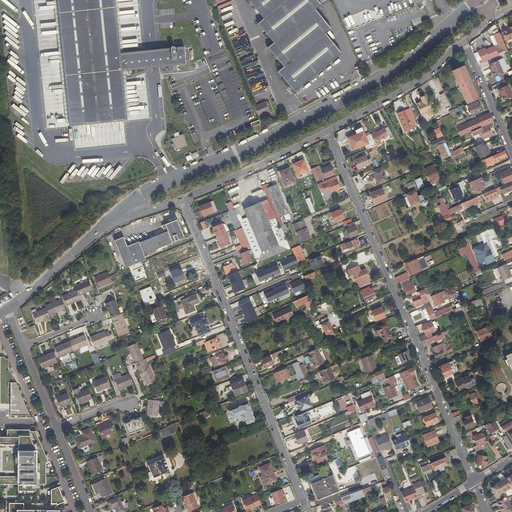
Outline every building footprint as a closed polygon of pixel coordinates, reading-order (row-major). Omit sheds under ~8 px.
[(121,71),(144,69),(143,53),(120,55),(113,0),(55,0),(69,127),(126,121),(121,71)] [(213,0),(214,0),(218,9),(232,3),(230,0),(213,0)] [(253,0),(250,2),(246,6),(261,26),(256,30),(271,50),(266,54),(281,73),(275,78),(291,98),(340,58),(324,39),(330,34),(314,15),(319,10),(310,0),(253,0)] [(218,10),(222,20),(237,14),(233,5),(218,10)] [(360,24),(382,18),(379,9),(358,15),(360,24)] [(349,17),(348,17),(344,18),(347,28),(355,25),(353,16),(349,17)] [(502,32),(506,40),(511,37),(511,25),(509,27),(509,28),(502,32)] [(481,61),(506,50),(499,33),(493,35),(498,44),(485,50),(484,47),(477,51),(481,61)] [(183,49),(160,51),(162,67),(185,64),(183,49)] [(481,61),(482,62),(507,51),(506,50),(481,61)] [(162,67),(160,51),(152,52),(143,53),(144,69),(154,68),(162,67)] [(497,59),(488,63),(491,68),(492,70),(490,71),(492,74),(502,70),(497,59)] [(452,71),(466,104),(466,103),(475,100),(478,98),(464,66),(452,71)] [(253,95),(265,91),(263,83),(250,87),(253,95)] [(499,93),(500,95),(503,101),(511,96),(511,94),(508,84),(496,89),(498,94),(499,93)] [(429,117),(433,115),(430,108),(428,102),(425,95),(420,97),(420,98),(421,100),(415,102),(421,115),(427,113),(429,117)] [(468,113),(469,117),(481,112),(476,102),(468,106),(467,104),(464,106),(466,111),(467,112),(468,113)] [(266,103),(254,107),(259,117),(270,112),(266,103)] [(413,123),(415,122),(409,108),(399,113),(401,118),(399,119),(403,128),(405,127),(406,129),(414,126),(413,123)] [(480,128),(481,127),(492,122),(488,114),(472,121),(456,129),(460,137),(470,132),(476,130),(480,128)] [(476,130),(470,132),(472,135),(479,132),(482,139),(491,135),(491,134),(488,126),(480,129),(480,128),(476,130)] [(443,137),(439,128),(433,131),(437,139),(443,137)] [(374,132),(370,134),(374,141),(376,146),(381,143),(379,140),(387,136),(383,129),(375,134),(374,132)] [(367,143),(370,149),(376,146),(374,141),(370,134),(365,137),(363,132),(353,135),(358,148),(367,143)] [(183,135),(171,140),(176,152),(188,147),(183,135)] [(450,153),(443,137),(437,139),(430,142),(433,148),(437,146),(443,159),(451,155),(450,153)] [(484,143),(474,147),(479,158),(489,154),(484,143)] [(451,155),(452,157),(463,152),(464,152),(462,148),(450,153),(451,155)] [(504,151),(485,159),(481,161),(484,167),(488,165),(488,166),(499,161),(499,160),(506,156),(504,151)] [(197,152),(185,156),(186,160),(198,156),(197,152)] [(386,163),(399,158),(396,152),(383,158),(386,163)] [(355,160),(358,169),(369,164),(365,156),(355,160)] [(303,160),(292,164),(297,174),(307,170),(303,160)] [(330,165),(321,169),(325,178),(334,174),(330,165)] [(440,179),(434,165),(425,169),(431,183),(435,181),(440,179)] [(317,166),(311,169),(316,181),(321,179),(318,172),(319,170),(317,166)] [(288,168),(280,172),(285,185),(294,181),(288,168)] [(373,178),(375,185),(391,178),(389,174),(385,176),(382,168),(373,172),(375,177),(373,178)] [(85,173),(79,169),(78,171),(74,169),(68,177),(78,183),(85,173)] [(511,175),(509,169),(507,170),(504,172),(504,170),(501,171),(502,173),(500,173),(504,183),(511,179),(511,175)] [(482,183),(479,178),(468,183),(473,194),(485,189),(483,183),(482,183)] [(494,184),(496,188),(499,187),(503,185),(500,178),(496,180),(497,183),(494,184)] [(336,180),(327,183),(330,191),(339,188),(336,180)] [(407,185),(410,192),(416,190),(417,189),(416,186),(415,186),(414,182),(407,185)] [(267,183),(262,185),(276,218),(288,213),(276,183),(269,186),(267,183)] [(502,193),(511,188),(510,183),(499,187),(502,193)] [(449,190),(455,202),(463,199),(461,194),(459,191),(460,191),(458,186),(449,190)] [(375,204),(386,199),(382,189),(370,193),(375,204)] [(497,195),(494,189),(482,194),(485,202),(491,200),(490,198),(497,195)] [(410,192),(405,194),(411,206),(420,202),(416,193),(417,193),(416,190),(410,192)] [(477,202),(480,201),(481,200),(479,195),(462,203),(464,207),(465,210),(468,208),(467,206),(474,203),(475,205),(478,204),(477,202)] [(310,198),(306,199),(309,214),(314,213),(310,198)] [(213,201),(209,202),(212,211),(209,213),(209,214),(217,211),(213,201)] [(247,217),(260,251),(277,244),(259,202),(258,201),(256,202),(256,204),(243,209),(247,217)] [(203,215),(209,213),(212,211),(209,202),(199,206),(203,215)] [(449,215),(447,210),(444,203),(441,205),(438,206),(443,217),(449,215)] [(447,210),(449,215),(451,219),(456,217),(455,215),(453,212),(461,209),(459,204),(447,210)] [(229,211),(228,211),(233,223),(237,222),(239,228),(241,227),(233,209),(229,211)] [(334,222),(343,219),(339,209),(330,213),(334,222)] [(494,223),(498,222),(506,218),(505,215),(493,220),(494,223)] [(125,268),(145,260),(142,254),(183,238),(177,221),(162,226),(165,233),(138,243),(138,242),(126,247),(122,237),(114,241),(125,268)] [(302,221),(293,225),(297,232),(305,228),(302,221)] [(346,229),(346,231),(349,238),(357,234),(353,223),(347,225),(348,229),(346,229)] [(212,227),(216,237),(226,234),(229,232),(226,225),(222,226),(222,224),(212,227)] [(309,237),(305,228),(297,232),(301,241),(309,237)] [(226,234),(216,237),(220,247),(230,243),(226,234)] [(344,244),(346,248),(352,246),(353,248),(359,246),(357,241),(355,241),(354,240),(344,244)] [(480,245),(488,263),(494,261),(492,257),(494,256),(492,251),(488,253),(484,244),(480,245)] [(305,259),(299,245),(291,249),(293,256),(296,263),(305,259)] [(488,263),(480,245),(473,249),(479,263),(484,261),(485,264),(488,263)] [(465,252),(466,253),(472,268),(474,273),(478,271),(469,250),(465,252)] [(238,255),(242,265),(251,262),(247,251),(238,255)] [(511,251),(503,255),(505,260),(511,256),(511,251)] [(279,262),(283,271),(297,265),(296,263),(293,256),(279,262)] [(319,257),(309,262),(312,270),(322,266),(319,257)] [(417,257),(407,262),(408,263),(407,263),(412,274),(413,274),(417,273),(417,272),(420,271),(417,263),(419,262),(417,257)] [(232,264),(223,267),(226,275),(235,271),(232,264)] [(496,268),(502,281),(511,277),(506,264),(496,268)] [(280,274),(277,266),(256,274),(260,282),(280,274)] [(356,283),(358,288),(369,284),(367,279),(368,278),(364,269),(360,271),(357,266),(346,271),(349,276),(352,275),(355,283),(356,283)] [(169,271),(174,282),(184,278),(181,269),(178,270),(177,268),(169,271)] [(157,278),(165,275),(162,270),(155,273),(157,278)] [(233,293),(245,288),(238,271),(225,277),(233,293)] [(313,272),(304,276),(305,280),(315,276),(313,272)] [(106,273),(95,278),(99,287),(110,282),(106,273)] [(406,274),(395,279),(396,283),(409,278),(408,274),(406,274)] [(301,278),(289,284),(293,293),(305,288),(301,278)] [(396,283),(398,287),(402,286),(403,289),(403,290),(405,295),(410,293),(411,294),(415,292),(409,278),(396,283)] [(87,280),(73,286),(75,289),(77,295),(85,292),(85,291),(91,289),(87,280)] [(263,295),(267,303),(289,293),(286,285),(263,295)] [(483,292),(485,296),(497,291),(495,287),(483,292)] [(367,288),(360,291),(364,302),(375,297),(371,288),(368,289),(367,288)] [(77,295),(75,289),(61,295),(65,305),(73,301),(72,300),(78,298),(77,295)] [(425,295),(423,290),(418,292),(421,298),(413,302),(415,307),(425,303),(425,301),(427,300),(425,295)] [(447,299),(446,296),(446,295),(443,296),(443,295),(443,294),(443,292),(431,297),(435,305),(444,302),(443,301),(447,299)] [(308,295),(293,302),(296,307),(305,304),(307,310),(314,307),(308,295)] [(189,297),(181,300),(186,314),(194,311),(189,297)] [(47,315),(56,311),(55,310),(61,308),(58,300),(43,306),(44,307),(47,315)] [(104,304),(110,319),(112,318),(120,315),(119,314),(114,300),(104,304)] [(249,300),(238,305),(245,323),(257,318),(249,300)] [(161,305),(151,309),(156,321),(166,317),(161,305)] [(434,317),(433,314),(430,306),(427,306),(424,307),(429,319),(434,317)] [(47,315),(44,307),(38,310),(30,314),(33,323),(41,320),(44,319),(45,321),(49,319),(47,315)] [(381,307),(371,311),(375,321),(385,317),(381,307)] [(289,308),(273,316),(274,319),(276,323),(293,315),(289,308)] [(194,326),(197,336),(210,331),(204,313),(187,319),(190,328),(194,326)] [(126,327),(121,314),(120,315),(112,318),(114,322),(116,329),(115,329),(118,337),(129,333),(126,327)] [(327,321),(321,325),(325,334),(332,331),(327,321)] [(420,337),(422,341),(428,339),(427,337),(429,336),(428,333),(435,331),(435,329),(434,329),(431,322),(421,326),(425,335),(420,337)] [(384,324),(372,329),(374,335),(379,333),(382,341),(390,338),(384,324)] [(176,325),(163,331),(166,337),(169,336),(173,345),(182,341),(180,335),(182,334),(180,329),(178,329),(178,330),(176,325)] [(481,330),(485,339),(489,337),(485,328),(481,330)] [(421,342),(423,347),(435,341),(437,341),(443,338),(442,335),(448,333),(447,330),(428,339),(422,341),(421,342)] [(485,339),(481,330),(476,332),(480,341),(485,339)] [(104,331),(89,337),(93,346),(106,341),(111,339),(108,331),(104,332),(104,331)] [(77,337),(69,341),(72,349),(79,347),(87,343),(83,335),(77,338),(77,337)] [(216,337),(209,340),(213,350),(220,347),(216,337)] [(67,352),(73,350),(72,349),(69,341),(61,344),(62,345),(54,349),(57,356),(67,352)] [(134,359),(135,363),(143,360),(140,355),(138,350),(135,343),(127,347),(132,360),(134,359)] [(439,345),(433,348),(435,353),(433,354),(435,357),(443,354),(439,345)] [(308,356),(310,361),(311,360),(313,363),(314,367),(323,363),(317,349),(308,352),(310,356),(308,356)] [(397,365),(410,359),(406,351),(403,352),(402,349),(395,352),(397,356),(394,357),(397,365)] [(214,353),(212,353),(212,356),(215,355),(219,364),(226,362),(221,350),(214,353)] [(280,351),(268,356),(269,357),(260,360),(264,368),(273,364),(270,359),(281,355),(280,351)] [(40,368),(56,362),(52,352),(37,357),(40,368)] [(93,364),(99,362),(96,352),(90,354),(93,364)] [(360,359),(365,372),(376,368),(373,360),(372,361),(370,355),(360,359)] [(0,407),(10,407),(10,414),(28,413),(7,366),(7,358),(0,358),(0,407)] [(141,379),(143,378),(144,378),(147,384),(155,381),(148,365),(146,361),(145,359),(143,360),(135,363),(134,364),(140,379),(141,379)] [(297,362),(292,364),(297,374),(295,375),(298,381),(303,378),(297,362)] [(447,364),(439,367),(443,377),(451,374),(447,364)] [(299,366),(303,378),(307,377),(302,365),(299,366)] [(205,374),(212,371),(217,369),(215,366),(203,370),(205,374)] [(228,377),(224,366),(217,369),(212,371),(216,381),(228,377)] [(277,382),(289,378),(285,367),(280,369),(281,371),(274,374),(277,382)] [(329,367),(319,372),(323,383),(333,379),(329,367)] [(411,368),(400,373),(407,391),(415,388),(410,376),(414,374),(411,368)] [(370,383),(371,385),(384,379),(381,371),(374,373),(374,374),(369,376),(371,381),(376,379),(376,380),(371,382),(371,383),(370,383)] [(124,385),(124,387),(132,384),(129,376),(128,373),(114,378),(117,388),(124,385)] [(468,376),(455,382),(459,392),(472,386),(468,376)] [(104,377),(92,382),(96,392),(109,387),(104,377)] [(242,380),(230,385),(234,395),(246,391),(242,380)] [(392,384),(382,388),(387,399),(397,395),(392,384)] [(72,389),(74,393),(78,404),(91,398),(87,388),(79,392),(77,387),(72,389)] [(483,402),(485,401),(476,388),(472,389),(473,391),(474,391),(481,402),(483,401),(483,402)] [(292,397),(294,401),(295,400),(296,400),(305,396),(307,395),(306,391),(292,397)] [(55,397),(59,407),(70,402),(66,393),(55,397)] [(473,394),(469,395),(473,405),(477,403),(473,394)] [(311,406),(307,395),(305,396),(296,400),(295,400),(300,411),(307,409),(307,408),(311,406)] [(212,408),(213,408),(230,401),(228,396),(210,403),(212,408)] [(370,396),(356,402),(360,413),(364,411),(364,410),(368,408),(374,405),(370,396)] [(427,398),(416,403),(420,411),(431,407),(427,398)] [(158,400),(148,399),(146,414),(157,416),(158,400)] [(244,416),(247,425),(255,422),(248,403),(229,410),(232,419),(240,415),(244,416)] [(212,408),(199,414),(201,421),(216,415),(213,408),(212,408)] [(381,419),(397,413),(395,408),(379,415),(381,419)] [(306,412),(295,416),(298,422),(295,423),(298,429),(311,423),(306,412)] [(358,415),(360,422),(367,420),(365,413),(358,415)] [(433,413),(422,418),(425,426),(437,421),(433,413)] [(466,421),(462,422),(464,428),(473,424),(469,416),(465,418),(466,421)] [(124,423),(127,433),(142,428),(138,418),(124,423)] [(110,420),(97,426),(101,436),(114,430),(110,420)] [(511,422),(511,421),(500,427),(503,432),(511,426),(511,422)] [(484,429),(487,434),(498,428),(494,422),(489,424),(488,424),(483,427),(484,429)] [(158,428),(160,437),(178,433),(176,424),(158,428)] [(0,483),(10,484),(17,484),(17,491),(23,491),(29,491),(35,491),(35,484),(44,481),(44,476),(44,459),(46,458),(34,428),(29,428),(29,426),(6,426),(6,434),(0,433),(0,483)] [(347,433),(357,459),(369,454),(359,428),(347,433)] [(82,436),(74,439),(77,448),(94,441),(89,429),(80,432),(82,436)] [(434,430),(423,435),(427,446),(438,442),(434,430)] [(302,431),(294,435),(298,444),(306,441),(302,431)] [(395,449),(410,443),(407,438),(404,431),(400,432),(401,436),(392,440),(395,449)] [(481,433),(472,436),(476,446),(485,442),(481,433)] [(511,447),(511,445),(505,435),(503,437),(504,439),(503,439),(509,449),(511,447)] [(496,455),(499,454),(493,443),(489,445),(496,455)] [(323,445),(309,451),(311,456),(314,455),(317,463),(322,461),(321,459),(326,457),(323,452),(326,452),(323,445)] [(454,448),(449,450),(453,458),(458,457),(454,448)] [(487,456),(477,454),(475,464),(485,466),(487,456)] [(437,460),(430,463),(433,471),(437,469),(438,469),(442,467),(443,466),(447,464),(444,458),(443,457),(442,455),(436,458),(437,460)] [(97,456),(87,460),(92,473),(102,470),(97,456)] [(163,457),(147,464),(150,472),(150,473),(151,477),(152,477),(168,471),(163,457)] [(430,468),(427,460),(418,464),(422,472),(425,471),(426,472),(428,471),(427,469),(430,468)] [(388,473),(384,463),(379,465),(383,474),(388,473)] [(259,468),(265,484),(276,480),(269,464),(259,468)] [(511,473),(505,478),(504,478),(495,483),(495,484),(492,489),(495,497),(502,495),(501,493),(510,488),(510,489),(511,487),(511,473)] [(310,482),(317,499),(338,491),(331,474),(310,482)] [(99,491),(101,496),(111,492),(105,478),(95,482),(91,483),(95,493),(99,491)] [(386,498),(391,496),(384,481),(381,482),(383,487),(382,487),(386,498)] [(412,484),(413,487),(416,494),(420,492),(423,491),(420,482),(419,481),(412,484)] [(281,493),(283,492),(285,491),(284,487),(270,493),(275,505),(284,501),(282,496),(281,493)] [(416,494),(413,487),(404,490),(400,492),(404,502),(417,496),(416,494)] [(59,511),(56,504),(64,500),(57,488),(55,489),(50,491),(50,510),(46,510),(27,510),(25,510),(23,510),(23,504),(22,503),(8,503),(7,511),(59,511)] [(361,490),(349,494),(350,498),(352,501),(364,496),(363,493),(361,490)] [(182,501),(184,504),(184,505),(185,505),(188,511),(197,508),(191,493),(181,497),(182,501)] [(246,511),(250,510),(253,508),(254,508),(254,507),(260,504),(256,495),(242,501),(246,511)] [(117,497),(105,502),(108,508),(113,506),(115,511),(120,511),(123,511),(117,497)] [(511,511),(511,507),(511,508),(507,498),(505,498),(505,497),(501,498),(502,500),(496,502),(500,511),(511,511)]
